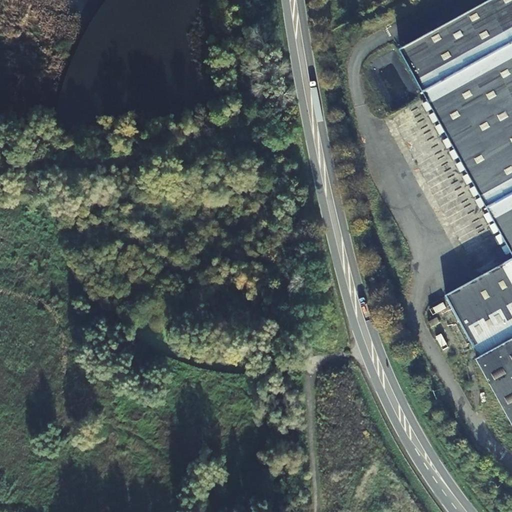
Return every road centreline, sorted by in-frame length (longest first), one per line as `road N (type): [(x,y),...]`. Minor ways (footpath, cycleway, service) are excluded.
road 1 (secondary): [(462,511),(407,430),(353,297),(292,0)]
road 2 (track): [(0,214),(292,290)]
